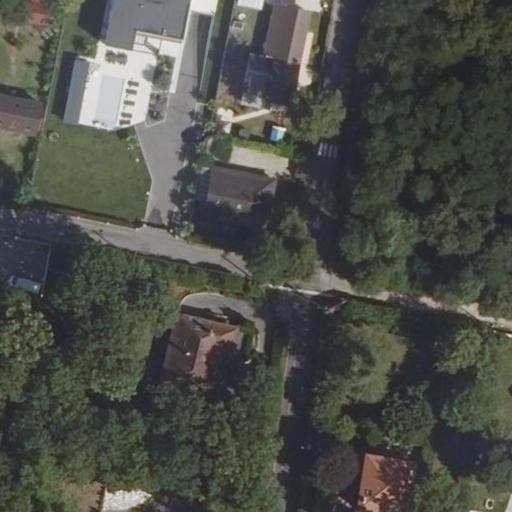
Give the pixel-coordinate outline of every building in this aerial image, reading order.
[(23,22),(53,26),(56,7),(26,3),(23,22)] [(173,88),(193,91),(205,30),(185,26),(173,88)] [(294,64),(250,54),(241,93),(265,98),(264,108),(283,112),(294,64)] [(76,89),(70,119),(105,127),(112,97),(76,89)] [(0,127),(34,135),(41,106),(0,96),(0,127)] [(229,137),(209,133),(205,154),(226,157),(229,137)] [(253,178),(212,171),(206,202),(220,204),(234,207),(269,214),(273,196),(251,191),(253,178)] [(251,191),(273,196),(276,183),(253,178),(251,191)] [(234,207),(220,204),(219,212),(233,215),(234,207)] [(236,330),(176,316),(160,386),(220,400),(225,377),(218,375),(223,352),(230,354),(236,330)] [(0,454),(7,456),(11,434),(0,432),(0,454)] [(357,511),(364,511),(403,511),(411,468),(366,461),(357,511)]
